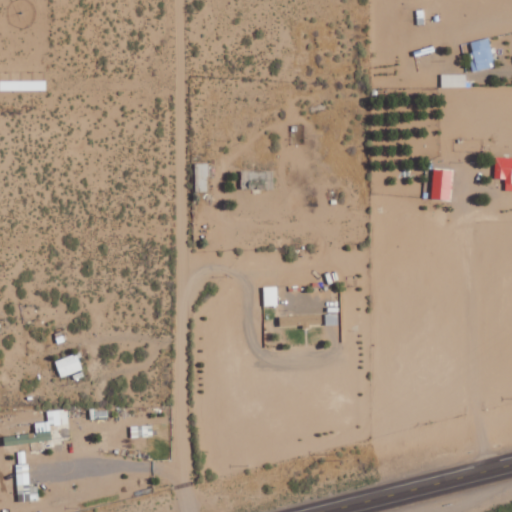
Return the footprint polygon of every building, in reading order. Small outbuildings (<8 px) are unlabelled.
[(495,67),(491,39),(471,41),(473,52),(470,53),(472,71),(495,67)] [(495,179),(506,179),(506,190),(511,190),(511,157),(496,157),(495,179)] [(196,191),(209,191),(208,163),(196,163),(196,191)] [(452,200),(453,170),(434,170),(433,199),(452,200)] [(279,306),(278,287),(264,287),(265,306),(279,306)] [(61,378),(83,370),(77,354),(56,361),(61,378)] [(5,437),(6,446),(32,443),(32,442),(53,440),(52,428),(69,426),(67,409),(47,411),(49,422),(36,423),(37,433),(5,437)] [(39,501),(39,486),(30,486),(29,464),(17,465),(18,502),(39,501)]
